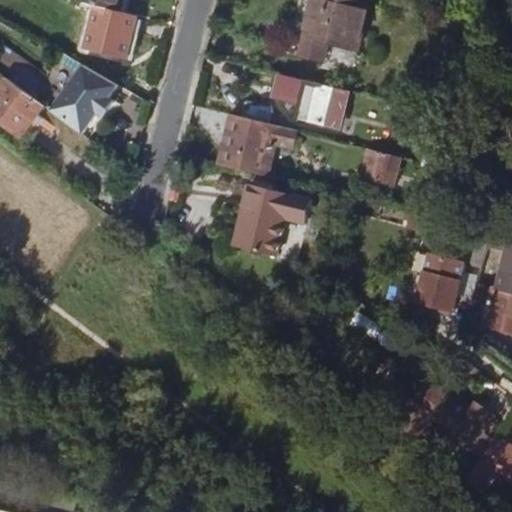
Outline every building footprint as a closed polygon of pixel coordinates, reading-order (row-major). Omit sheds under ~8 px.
[(73,0),(73,1),(76,2),(98,8),(122,15),(124,0),(73,0)] [(362,0),(307,0),(295,50),(318,56),(323,39),(352,45),(362,0)] [(127,62),(138,19),(122,15),(98,8),(87,52),(127,62)] [(331,64),(359,67),(361,49),(332,47),(331,64)] [(114,103),(124,90),(90,69),(57,116),(87,138),(104,116),(99,113),(109,99),(114,103)] [(0,120),(23,138),(46,108),(10,81),(0,94),(0,120)] [(325,125),(335,87),(310,81),(302,118),(325,125)] [(120,107),(114,103),(109,99),(99,113),(104,116),(110,121),(120,107)] [(252,99),(247,118),(271,123),(275,105),(252,99)] [(296,155),(302,131),(282,126),(271,123),(247,118),(234,114),(222,164),(270,176),(276,150),(296,155)] [(437,157),(436,163),(447,166),(448,160),(444,158),(448,141),(435,137),(430,155),(437,157)] [(397,186),(405,156),(386,151),(379,181),(397,186)] [(317,202),(256,187),(240,247),(281,258),(291,219),(311,225),(317,202)] [(468,266),(484,269),(487,258),(464,253),(462,262),(434,256),(423,303),(457,312),(468,266)] [(511,275),(505,274),(503,273),(493,312),(511,316),(511,275)] [(389,375),(382,384),(409,404),(415,395),(389,375)] [(457,430),(453,436),(472,450),(498,417),(484,406),(476,416),(472,413),(474,408),(449,390),(446,394),(431,384),(419,403),(457,430)] [(503,442),(499,438),(484,459),(511,480),(511,441),(506,437),(503,442)]
